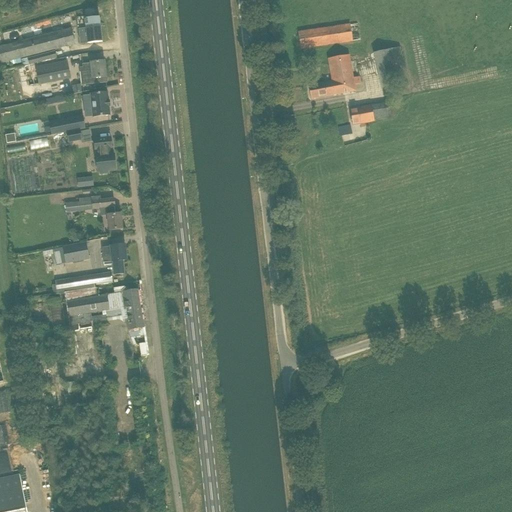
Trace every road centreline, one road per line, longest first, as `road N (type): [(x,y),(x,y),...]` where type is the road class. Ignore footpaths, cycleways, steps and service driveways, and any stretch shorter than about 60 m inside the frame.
road 1 (unclassified): [(181,511),(119,0)]
road 2 (primary): [(214,511),(155,0)]
road 3 (unclassified): [(281,367),(243,0)]
road 4 (unclassified): [(281,367),(511,297)]
road 5 (unclassified): [(299,511),(281,367)]
